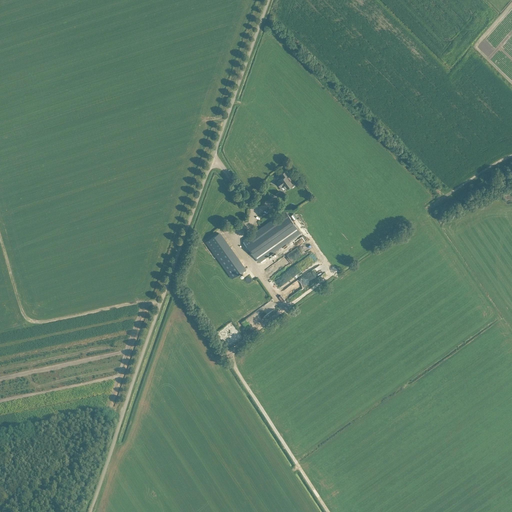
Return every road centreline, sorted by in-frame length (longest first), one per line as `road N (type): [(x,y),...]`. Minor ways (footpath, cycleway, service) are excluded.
road 1 (unclassified): [(87,511),(268,0)]
road 2 (track): [(0,238),(29,322),(126,302),(160,304)]
